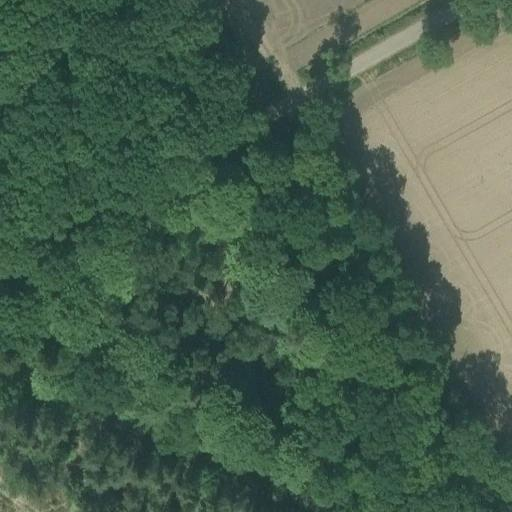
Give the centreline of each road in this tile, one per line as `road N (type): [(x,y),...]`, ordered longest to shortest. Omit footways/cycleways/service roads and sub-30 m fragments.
road 1 (unclassified): [(0,261),(464,0)]
road 2 (unclassified): [(299,511),(205,447),(89,397),(0,374)]
